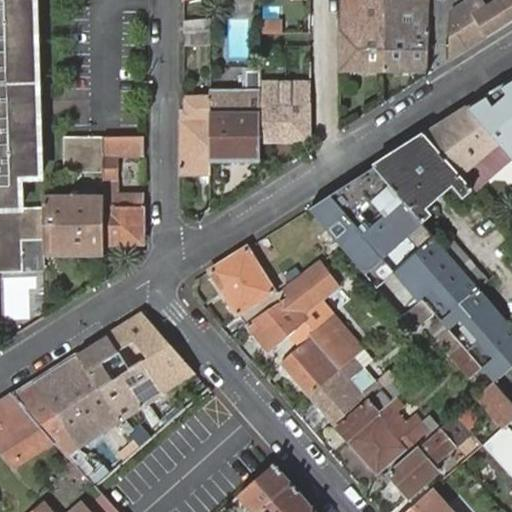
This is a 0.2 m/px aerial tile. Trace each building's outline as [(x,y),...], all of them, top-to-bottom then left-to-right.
[(45,235),(45,209),(23,209),(22,180),(41,179),(40,145),(35,145),(35,132),(40,133),(39,116),(32,116),(32,100),(39,99),(38,96),(38,84),(36,84),(35,70),(38,70),(37,39),(33,39),(33,25),(37,25),(35,0),(0,0),(0,270),(24,271),(24,249),(24,235),(38,235),(45,235)] [(387,75),(387,0),(343,0),(344,74),(387,75)] [(433,0),(387,0),(387,75),(430,75),(433,0)] [(511,23),(511,0),(495,0),(474,14),(489,39),(511,23)] [(463,3),(465,8),(450,18),(449,63),(489,39),(474,14),(469,6),(470,4),(467,1),(463,3)] [(211,16),(186,21),(186,45),(211,44),(211,16)] [(282,38),(282,28),(262,27),(262,32),(262,34),(262,38),(282,38)] [(262,146),(262,89),(262,78),(262,72),(248,72),(248,89),(212,90),(212,100),(212,163),(262,162),(262,146)] [(262,89),(262,146),(312,146),(312,89),(276,89),(277,78),(262,78),(262,89)] [(510,157),(511,158),(511,80),(468,109),(510,157)] [(40,99),(39,99),(32,100),(32,116),(39,116),(40,116),(42,115),(43,113),(44,111),(44,110),(45,107),(44,106),(44,104),(43,102),(41,100),(40,99)] [(212,100),(185,101),(185,110),(182,110),(183,178),(212,178),(212,163),(212,100)] [(510,157),(468,109),(425,136),(461,177),(482,158),(491,168),(494,169),(497,169),(510,157)] [(425,136),(375,168),(424,225),(432,218),(425,211),(420,206),(428,198),(434,204),(454,186),(464,197),(472,191),(471,189),(461,177),(425,136)] [(105,175),(105,197),(105,246),(145,245),(145,197),(119,197),(119,185),(116,185),(116,158),(144,157),(145,138),(105,139),(105,175)] [(65,139),(65,175),(67,175),(97,174),(105,175),(105,139),(65,139)] [(471,189),(494,169),(491,168),(482,158),(461,177),(471,189)] [(375,168),(311,209),(403,316),(422,299),(424,296),(498,379),(511,365),(511,332),(467,281),(471,278),(444,247),(424,225),(375,168)] [(47,197),(45,197),(45,209),(45,235),(45,249),(45,257),(106,257),(105,246),(105,197),(97,197),(90,197),(47,197)] [(420,206),(425,211),(434,204),(428,198),(420,206)] [(45,249),(45,235),(38,235),(24,235),(24,249),(45,249)] [(454,239),(444,247),(471,278),(483,292),(492,284),(454,239)] [(276,295),(249,248),(209,273),(238,317),(242,315),(251,326),(297,292),(294,288),(324,265),(319,259),(276,295)] [(272,266),(279,281),(296,273),(289,258),(272,266)] [(338,281),(324,265),(294,288),(297,292),(251,326),(270,351),(310,320),(303,312),(338,281)] [(434,312),(422,299),(403,316),(397,321),(409,335),(434,312)] [(329,321),(335,315),(334,313),(313,330),(315,333),(329,321)] [(140,315),(108,336),(126,362),(130,367),(134,365),(137,369),(141,367),(167,395),(195,376),(140,315)] [(358,356),(364,350),(335,315),(329,321),(358,356)] [(358,356),(329,321),(315,333),(280,362),(311,397),(355,358),(358,356)] [(446,350),(458,339),(444,325),(433,335),(437,340),(446,350)] [(108,336),(77,356),(101,392),(116,383),(110,373),(126,362),(108,336)] [(471,376),(482,367),(464,346),(453,357),(471,376)] [(14,396),(51,440),(68,458),(95,440),(97,443),(105,439),(103,436),(121,423),(101,392),(77,356),(14,396)] [(355,358),(311,397),(339,429),(385,386),(378,378),(363,391),(353,378),(364,369),(355,358)] [(120,380),(139,411),(151,430),(159,423),(149,406),(167,395),(141,367),(137,369),(120,380)] [(116,383),(101,392),(121,423),(139,411),(120,380),(116,383)] [(511,400),(510,398),(495,381),(478,396),(505,427),(511,421),(511,400)] [(389,403),(396,397),(386,386),(385,386),(339,429),(349,439),(389,403)] [(14,396),(0,405),(0,450),(12,464),(51,440),(14,396)] [(389,403),(349,439),(379,474),(406,450),(410,455),(433,435),(422,422),(407,435),(393,416),(397,412),(389,403)] [(470,431),(456,415),(433,435),(410,455),(384,479),(387,484),(395,477),(403,487),(398,492),(406,501),(440,472),(435,466),(455,450),(453,447),(470,431)] [(511,434),(508,438),(502,433),(485,448),(511,478),(511,434)] [(132,441),(88,482),(94,489),(138,450),(132,441)] [(262,511),(292,486),(274,466),(237,499),(248,511),(262,511)] [(262,511),(302,511),(309,506),(292,486),(262,511)] [(432,492),(409,511),(449,511),(447,510),(432,492)] [(91,511),(84,503),(72,511),(91,511)]
